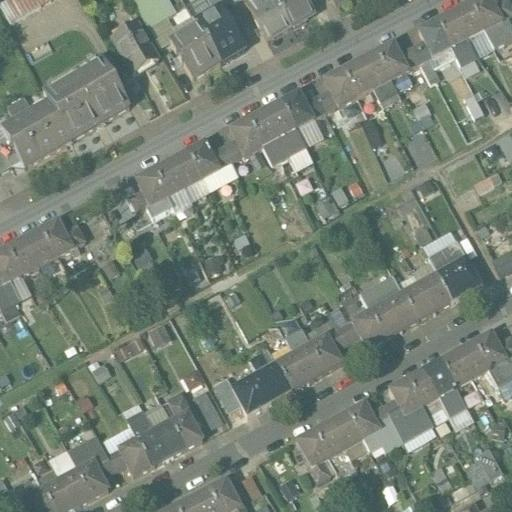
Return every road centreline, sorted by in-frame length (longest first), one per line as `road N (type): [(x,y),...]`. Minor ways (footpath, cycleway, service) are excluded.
road 1 (residential): [(441,0),(0,234)]
road 2 (residential): [(511,302),(120,511)]
